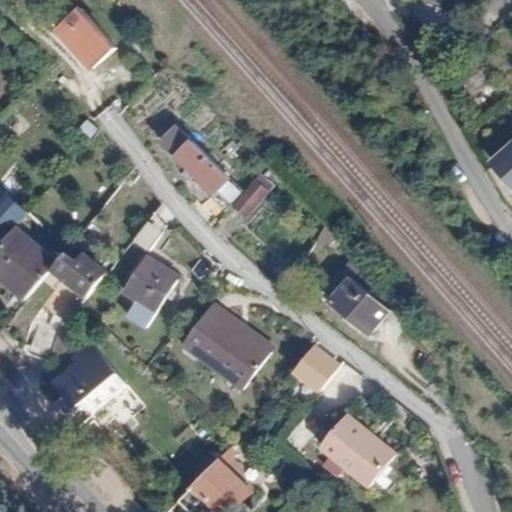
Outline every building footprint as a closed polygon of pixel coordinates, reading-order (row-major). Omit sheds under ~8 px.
[(74,29),(104,58),(120,41),(81,4),(60,26),(69,34),(74,29)] [(100,63),(104,58),(74,29),(69,34),(100,63)] [(195,140),(176,122),(162,138),(216,189),(212,193),(229,209),(246,190),(204,149),(195,140)] [(202,134),(195,140),(204,149),(211,142),(202,134)] [(511,146),(495,161),(511,181),(511,146)] [(0,188),(0,211),(12,199),(0,188)] [(159,207),(138,233),(152,245),(172,221),(159,207)] [(0,237),(10,226),(0,217),(0,237)] [(59,261),(18,225),(0,245),(0,275),(28,299),(43,281),(59,261)] [(83,257),(71,248),(53,270),(87,297),(112,267),(89,249),(83,257)] [(180,277),(148,251),(124,280),(138,292),(125,308),(143,323),(180,277)] [(384,319),(345,286),(327,310),(363,343),(384,319)] [(242,391),(270,357),(225,321),(228,317),(214,306),(185,345),(242,391)] [(225,321),(270,357),(273,353),(228,317),(225,321)] [(38,333),(28,358),(51,366),(59,339),(38,333)] [(344,358),(320,338),(313,348),(338,367),(344,358)] [(95,353),(86,344),(51,377),(66,393),(63,395),(85,421),(111,397),(83,365),(95,353)] [(338,367),(313,348),(300,364),(325,383),(338,367)] [(63,395),(58,402),(79,426),(85,421),(63,395)] [(404,453),(352,413),(325,447),(375,487),(404,453)] [(251,443),(242,435),(233,447),(241,454),(251,443)] [(203,480),(219,463),(210,454),(194,471),(203,480)] [(235,511),(256,489),(223,459),(219,463),(203,480),(197,485),(223,511),(235,511)]
